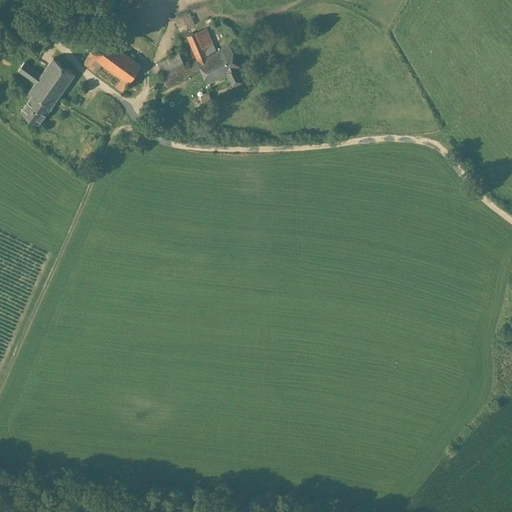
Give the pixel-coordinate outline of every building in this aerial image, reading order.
[(216,53),(206,30),(187,38),(197,62),(189,65),(193,74),(201,71),(207,85),(229,76),(233,86),(241,82),(237,73),(240,71),(230,47),(216,53)] [(116,38),(106,31),(102,38),(111,44),(116,38)] [(111,44),(102,38),(88,56),(128,85),(141,66),(111,44)] [(27,39),(13,42),(14,50),(29,47),(27,39)] [(179,55),(156,65),(161,75),(160,75),(160,76),(161,75),(166,87),(188,77),(179,55)] [(128,85),(88,56),(83,64),(122,92),(128,85)] [(53,59),(41,76),(24,63),(18,72),(35,84),(27,96),(31,99),(21,112),(38,125),(75,75),(53,59)] [(197,89),(174,99),(182,117),(205,107),(201,99),(197,89)] [(209,96),(201,99),(205,107),(213,104),(209,96)] [(171,100),(166,103),(170,113),(176,110),(171,100)]
